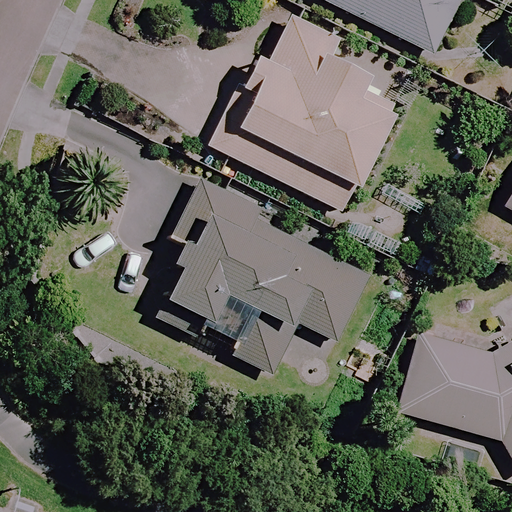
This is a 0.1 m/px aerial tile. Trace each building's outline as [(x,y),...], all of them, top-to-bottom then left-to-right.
[(305,0),(423,58),(452,0),(305,0)] [(333,43),(282,18),(258,67),(243,60),(199,149),(335,216),(387,111),(353,94),(358,86),(321,67),(333,43)] [(511,180),(496,208),(511,216),(511,180)] [(279,228),(192,184),(135,296),(203,330),(194,347),(258,379),(285,325),(328,346),(361,281),(274,238),(279,228)] [(511,342),(488,351),(413,330),(389,416),(499,447),(510,472),(511,471),(511,342)]
